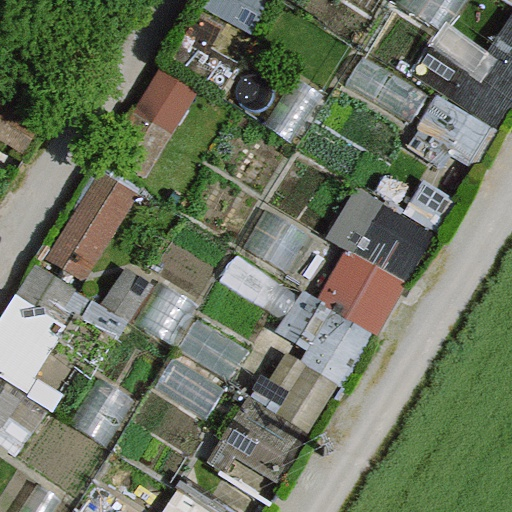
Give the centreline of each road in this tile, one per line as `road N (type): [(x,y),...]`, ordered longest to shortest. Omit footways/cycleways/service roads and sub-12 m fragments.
road 1 (track): [(313,511),(511,191)]
road 2 (track): [(164,0),(0,269)]
